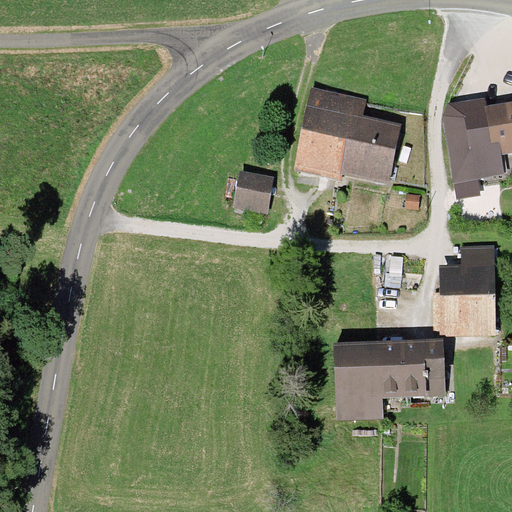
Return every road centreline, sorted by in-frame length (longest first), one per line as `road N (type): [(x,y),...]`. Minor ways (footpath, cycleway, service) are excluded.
road 1 (track): [(89,218),(287,245),(435,246),(434,121),(468,0)]
road 2 (unclassified): [(33,511),(71,289),(103,180),(152,108),(205,62)]
road 3 (residential): [(0,37),(161,36),(190,43),(205,62)]
road 4 (unclassified): [(205,62),(255,32),(361,0)]
